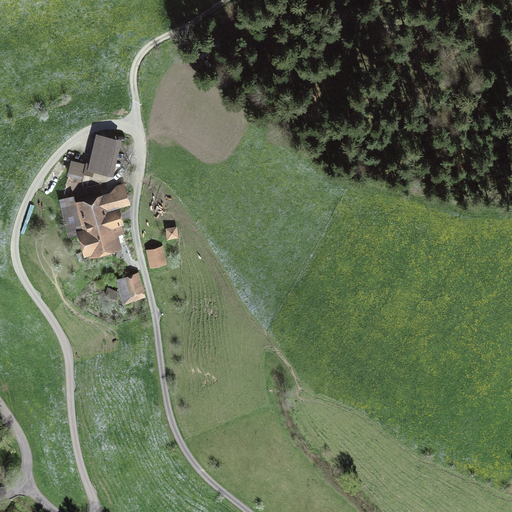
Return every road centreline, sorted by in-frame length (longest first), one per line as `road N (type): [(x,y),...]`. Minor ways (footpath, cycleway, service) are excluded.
road 1 (track): [(224,0),(160,38),(137,62),(134,219),(174,427),(196,466),(249,511)]
road 2 (unclassified): [(138,128),(105,124),(68,144),(37,181),(16,228),(18,266),(67,349),(74,433),(94,511)]
